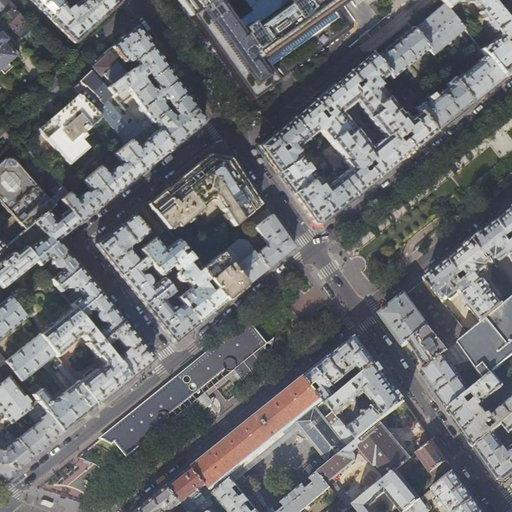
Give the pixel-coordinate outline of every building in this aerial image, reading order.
[(9,0),(0,0),(0,12),(11,1),(9,0)] [(28,0),(48,19),(63,5),(58,0),(28,0)] [(116,0),(80,0),(68,9),(63,4),(63,5),(48,19),(73,43),(119,3),(116,0)] [(178,0),(190,17),(212,0),(178,0)] [(292,0),(260,23),(243,0),(212,0),(190,17),(217,55),(246,95),(250,101),(278,81),(268,67),(277,60),(288,74),(329,45),(296,0),(292,0)] [(296,0),(329,45),(342,35),(327,15),(348,0),(296,0)] [(483,46),(482,47),(481,48),(480,49),(480,50),(484,56),(502,78),(506,75),(511,71),(509,69),(511,66),(511,29),(488,0),(439,0),(443,4),(447,9),(455,2),(471,3),(479,12),(477,14),(486,25),(486,27),(487,28),(487,29),(488,30),(489,31),(490,31),(491,32),(492,32),(496,37),(487,45),(485,45),(483,46)] [(511,0),(488,0),(511,29),(511,0)] [(463,30),(447,9),(443,4),(412,30),(428,50),(433,56),(463,30)] [(0,19),(0,22),(10,33),(23,20),(17,14),(12,8),(0,19)] [(116,43),(111,47),(126,67),(130,64),(127,60),(129,58),(132,57),(135,60),(152,49),(141,34),(136,26),(136,25),(132,21),(121,30),(112,38),(116,43)] [(390,80),(428,50),(412,30),(411,28),(373,59),(387,75),(390,80)] [(0,71),(2,74),(4,74),(10,68),(10,66),(7,63),(15,55),(18,52),(4,36),(1,39),(0,38),(0,71)] [(129,72),(126,67),(111,47),(98,59),(92,64),(95,68),(95,70),(100,77),(97,80),(105,89),(106,89),(129,72)] [(161,62),(152,49),(135,60),(130,64),(126,67),(129,72),(106,89),(111,96),(113,97),(126,88),(132,96),(146,85),(150,79),(165,68),(161,62)] [(347,71),(347,72),(356,83),(360,79),(362,82),(362,84),(359,87),(411,151),(419,145),(434,133),(418,113),(407,121),(401,114),(401,115),(378,88),(380,86),(377,83),(387,75),(373,59),(370,55),(369,53),(347,71)] [(480,96),(502,78),(484,56),(477,62),(477,63),(461,75),(461,74),(453,81),(471,103),(480,96)] [(179,88),(165,68),(150,79),(146,85),(132,96),(139,107),(138,108),(137,110),(139,112),(141,112),(143,111),(149,120),(145,122),(144,121),(138,127),(141,131),(146,127),(149,124),(153,121),(165,111),(160,105),(161,103),(160,101),(162,99),(163,101),(166,101),(170,107),(184,95),(179,88)] [(446,72),(452,79),(455,77),(449,70),(446,72)] [(111,96),(106,89),(105,89),(97,80),(91,72),(79,82),(79,81),(73,88),(80,95),(57,114),(38,131),(68,165),(88,148),(78,136),(82,133),(83,133),(101,117),(125,144),(141,131),(138,127),(134,122),(128,127),(106,102),(111,96)] [(347,72),(329,87),(312,100),(321,111),(327,118),(340,134),(376,179),(395,164),(411,151),(359,87),(356,83),(347,72)] [(453,81),(452,79),(444,85),(446,87),(433,98),(431,94),(426,98),(429,101),(424,106),(422,103),(415,109),(418,113),(434,133),(448,122),(471,103),(453,81)] [(404,96),(409,102),(414,97),(410,92),(404,96)] [(197,113),(184,95),(170,107),(165,111),(153,121),(160,129),(157,131),(160,133),(171,148),(187,135),(204,122),(197,113)] [(317,114),(321,111),(312,100),(291,119),(307,139),(317,131),(320,131),(329,143),(340,134),(327,118),(323,121),(317,114)] [(295,149),(307,139),(291,119),(273,133),(258,146),(267,160),(277,173),(301,157),(295,149)] [(148,130),(146,127),(141,131),(125,144),(122,147),(142,172),(157,159),(171,148),(160,133),(157,131),(148,138),(144,144),(137,149),(132,142),(135,140),(136,141),(148,130)] [(340,134),(329,143),(344,161),(343,162),(348,169),(338,177),(354,197),(368,186),(376,179),(340,134)] [(314,148),(318,152),(323,148),(317,141),(312,145),(314,148)] [(126,184),(142,172),(122,147),(113,155),(121,164),(116,168),(113,168),(109,171),(109,174),(107,176),(99,167),(91,174),(110,197),(126,184)] [(101,165),(104,167),(113,159),(111,156),(101,165)] [(195,166),(147,204),(166,228),(167,229),(174,224),(177,228),(202,208),(199,205),(208,198),(214,202),(220,210),(219,211),(232,228),(259,205),(259,204),(243,180),(229,159),(207,156),(195,166)] [(301,157),(277,173),(284,183),(292,194),(315,177),(311,172),(314,170),(314,169),(308,161),(307,161),(304,163),(301,157)] [(52,207),(59,200),(66,195),(58,185),(50,192),(53,196),(48,201),(13,160),(10,159),(8,158),(6,158),(5,159),(4,160),(3,159),(0,161),(0,202),(11,215),(4,223),(3,224),(2,226),(3,228),(4,230),(0,233),(0,250),(31,224),(52,207)] [(94,210),(110,197),(91,174),(82,181),(90,190),(85,194),(82,193),(77,197),(77,200),(75,202),(68,193),(66,195),(59,200),(67,209),(78,223),(94,210)] [(323,189),(315,177),(292,194),(303,209),(313,223),(320,224),(336,211),(354,197),(338,177),(333,181),(332,179),(328,182),(329,184),(323,189)] [(70,191),(73,194),(83,185),(80,182),(70,191)] [(129,217),(119,226),(132,243),(137,249),(139,250),(144,246),(140,242),(138,244),(136,242),(144,236),(151,240),(153,239),(166,228),(147,204),(146,204),(129,217)] [(56,212),(52,207),(31,224),(33,227),(35,226),(39,230),(37,232),(40,235),(41,234),(44,237),(39,240),(26,250),(33,259),(57,240),(64,235),(78,223),(67,209),(59,216),(60,218),(55,222),(51,217),(56,212)] [(220,254),(245,284),(246,286),(259,276),(284,255),(294,248),(280,228),(266,209),(250,221),(267,245),(255,254),(244,241),(237,240),(220,254)] [(511,210),(510,212),(498,221),(511,238),(511,237),(511,210)] [(509,240),(511,238),(498,221),(485,232),(474,241),(492,264),(494,263),(493,262),(497,260),(498,261),(499,262),(500,262),(506,256),(507,256),(507,255),(509,253),(511,257),(511,261),(511,241),(511,243),(509,240)] [(132,243),(119,226),(95,244),(108,260),(121,276),(137,263),(127,251),(127,247),(132,243)] [(162,251),(153,239),(151,240),(144,246),(139,250),(144,257),(150,265),(159,275),(170,266),(175,272),(174,273),(173,274),(173,276),(174,277),(177,282),(179,283),(180,283),(181,283),(183,283),(184,282),(189,288),(177,298),(179,300),(180,301),(182,303),(182,304),(184,307),(188,303),(191,307),(187,310),(197,323),(207,315),(225,301),(199,270),(186,253),(181,257),(178,253),(183,249),(176,240),(162,251)] [(68,255),(57,240),(33,259),(35,261),(39,266),(48,258),(48,260),(50,262),(50,263),(50,264),(51,264),(51,265),(52,265),(54,268),(55,269),(56,270),(57,270),(58,270),(58,269),(59,269),(60,271),(50,280),(56,287),(79,268),(68,255)] [(462,250),(449,260),(461,275),(463,277),(466,274),(468,276),(464,279),(465,280),(493,313),(504,304),(494,292),(494,291),(493,290),(492,288),(490,286),(489,287),(485,281),(481,281),(478,277),(480,275),(480,276),(481,276),(482,276),(482,275),(488,271),(488,270),(488,269),(487,267),(491,264),(491,265),(492,264),(474,241),(462,250)] [(0,288),(35,261),(33,259),(26,250),(24,247),(15,254),(13,251),(0,261),(0,288)] [(144,257),(139,250),(137,249),(134,251),(141,260),(144,257)] [(220,254),(199,270),(225,301),(235,292),(245,284),(220,254)] [(144,257),(141,260),(137,263),(121,276),(132,290),(144,305),(167,286),(162,279),(150,288),(148,285),(148,284),(149,284),(149,283),(149,282),(149,281),(148,281),(146,277),(145,276),(143,276),(142,273),(140,273),(150,265),(144,257)] [(458,278),(461,275),(449,260),(437,270),(424,280),(443,303),(444,302),(443,301),(448,298),(450,300),(451,300),(458,295),(458,294),(458,293),(460,291),(464,295),(463,296),(462,300),(467,305),(467,306),(468,309),(470,311),(471,310),(481,323),(493,313),(465,280),(462,283),(458,278)] [(88,279),(79,268),(56,287),(60,292),(64,289),(65,291),(67,289),(75,289),(80,296),(72,303),(70,300),(67,301),(72,307),(76,312),(99,293),(88,279)] [(468,334),(443,303),(424,280),(405,296),(404,294),(398,300),(379,315),(391,331),(402,347),(408,343),(416,355),(426,369),(468,334)] [(177,298),(167,286),(144,305),(159,323),(174,342),(186,332),(197,323),(187,310),(184,307),(182,304),(174,310),(172,307),(169,310),(162,301),(170,294),(176,302),(179,300),(177,298)] [(110,307),(99,293),(76,312),(82,319),(91,312),(91,314),(93,316),(93,317),(93,318),(94,319),(96,321),(96,322),(97,322),(97,323),(99,323),(100,323),(101,323),(101,322),(104,325),(95,332),(93,329),(96,328),(88,319),(84,322),(99,341),(122,322),(110,307)] [(0,302),(0,336),(24,318),(7,297),(0,302)] [(511,297),(504,304),(493,313),(481,323),(468,334),(426,369),(421,373),(434,392),(447,411),(471,391),(458,373),(460,371),(476,368),(484,380),(493,373),(511,356),(511,297)] [(82,319),(76,312),(72,307),(38,335),(54,355),(55,357),(72,343),(71,341),(77,336),(82,337),(86,342),(85,344),(96,358),(98,357),(102,362),(102,367),(96,372),(93,368),(83,376),(84,378),(77,383),(95,405),(104,398),(129,378),(114,359),(108,352),(99,341),(84,322),(82,319)] [(132,334),(122,322),(99,341),(108,352),(110,350),(106,345),(114,338),(124,350),(114,359),(129,378),(141,368),(152,359),(132,334)] [(142,405),(100,439),(107,442),(112,445),(117,441),(129,456),(168,423),(170,421),(170,418),(168,415),(192,395),(225,370),(228,372),(231,372),(233,372),(234,371),(244,383),(256,373),(263,363),(267,352),(244,323),(220,342),(223,345),(220,348),(217,348),(215,349),(214,351),(214,353),(211,349),(189,366),(188,373),(180,380),(173,380),(154,395),(155,397),(143,407),(142,405)] [(20,382),(54,355),(38,335),(37,334),(4,361),(13,373),(20,382)] [(341,348),(328,358),(345,378),(357,368),(363,375),(377,363),(365,347),(356,335),(341,348)] [(4,361),(0,356),(0,383),(8,377),(13,373),(4,361)] [(315,368),(304,377),(322,399),(327,404),(337,396),(331,389),(333,387),(335,389),(338,387),(336,385),(345,378),(328,358),(315,368)] [(27,390),(37,402),(61,432),(82,415),(95,405),(77,383),(60,363),(56,366),(64,376),(66,375),(74,384),(53,400),(49,400),(36,384),(27,390)] [(363,375),(360,377),(356,381),(351,385),(337,396),(327,404),(333,412),(357,440),(361,437),(404,401),(391,383),(377,363),(363,375)] [(511,398),(493,414),(487,413),(481,406),(482,402),(485,399),(485,400),(503,385),(493,373),(484,380),(471,391),(447,411),(461,430),(474,448),(494,432),(502,425),(511,416),(511,398)] [(31,406),(8,377),(0,383),(0,410),(10,424),(28,409),(31,406)] [(231,473),(295,422),(329,464),(357,440),(333,412),(325,419),(314,406),(322,399),(304,377),(253,418),(192,467),(192,468),(207,486),(211,490),(228,475),(232,480),(238,487),(244,494),(250,501),(258,511),(263,511),(237,479),(231,473)] [(37,402),(31,406),(28,409),(35,417),(38,414),(40,418),(38,419),(37,418),(35,420),(37,423),(16,440),(32,459),(57,438),(56,436),(58,434),(61,432),(37,402)] [(509,434),(511,431),(511,416),(502,425),(509,434)] [(329,464),(317,473),(329,488),(340,501),(348,510),(351,507),(330,481),(355,461),(355,456),(361,451),(373,466),(375,466),(376,465),(387,478),(409,460),(381,427),(364,441),(361,437),(357,440),(329,464)] [(494,432),(474,448),(485,463),(497,480),(504,481),(511,475),(511,446),(507,451),(494,432)] [(0,477),(6,479),(24,465),(32,459),(16,440),(4,449),(0,449),(0,477)] [(409,460),(387,478),(353,506),(357,511),(372,511),(368,507),(375,502),(377,498),(384,492),(400,511),(404,511),(420,499),(405,481),(421,468),(416,463),(420,460),(433,477),(449,464),(442,454),(432,441),(409,460)] [(200,492),(207,486),(192,468),(185,473),(179,478),(174,482),(168,487),(187,511),(192,511),(207,500),(200,492)] [(433,492),(446,511),(482,511),(475,502),(454,471),(423,497),(424,499),(433,492)] [(300,511),(329,488),(317,473),(310,479),(313,483),(305,490),(302,486),(282,503),(285,507),(278,511),(276,511),(274,509),(270,511),(345,511),(348,510),(340,501),(326,511),(300,511)] [(228,475),(211,490),(215,494),(232,480),(228,475)] [(269,511),(240,476),(237,479),(263,511),(269,511)] [(234,490),(238,487),(232,480),(215,494),(214,495),(228,511),(212,511),(211,511),(210,511),(209,511),(208,511),(204,511),(202,511),(207,507),(211,507),(214,505),(214,503),(210,498),(207,500),(192,511),(258,511),(256,511),(251,511),(246,505),(250,501),(244,494),(240,497),(234,490)] [(187,511),(168,487),(136,511),(187,511)] [(420,499),(404,511),(427,511),(429,511),(430,510),(431,509),(431,508),(430,507),(430,506),(428,503),(425,505),(420,499)]
